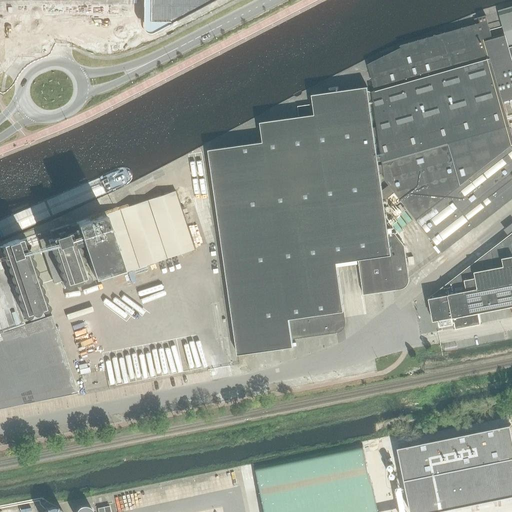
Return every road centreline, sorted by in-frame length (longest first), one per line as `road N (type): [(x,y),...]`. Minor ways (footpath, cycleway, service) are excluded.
road 1 (unclassified): [(0,429),(306,369),(358,351)]
road 2 (unclassified): [(398,305),(511,215)]
road 3 (secondary): [(82,92),(110,86),(193,40)]
road 4 (secondary): [(193,40),(123,68),(78,75)]
